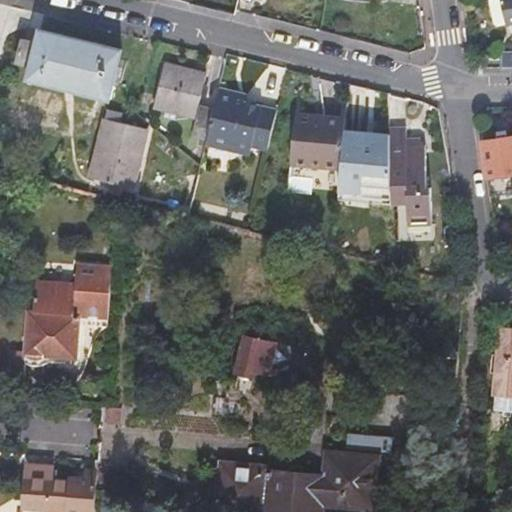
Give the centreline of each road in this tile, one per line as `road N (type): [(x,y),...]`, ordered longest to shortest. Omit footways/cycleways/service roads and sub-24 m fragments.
road 1 (residential): [(454,91),(85,0)]
road 2 (residential): [(454,91),(486,287),(511,296)]
